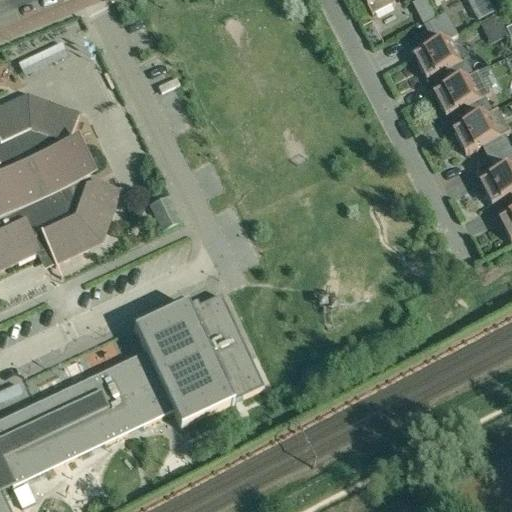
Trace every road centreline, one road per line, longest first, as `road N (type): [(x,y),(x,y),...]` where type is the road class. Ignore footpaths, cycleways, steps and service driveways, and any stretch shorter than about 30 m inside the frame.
road 1 (residential): [(0,365),(223,259),(96,0)]
road 2 (residential): [(327,0),(465,264)]
